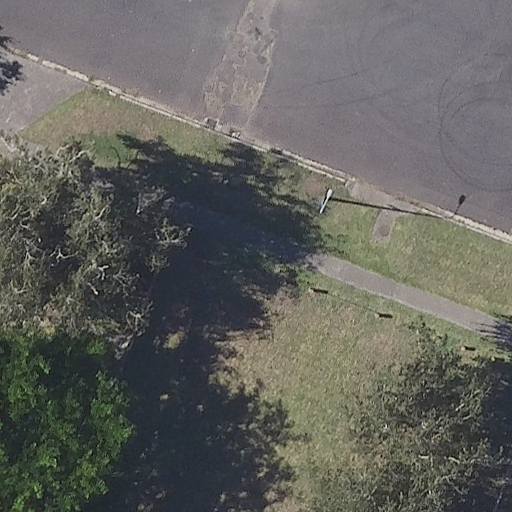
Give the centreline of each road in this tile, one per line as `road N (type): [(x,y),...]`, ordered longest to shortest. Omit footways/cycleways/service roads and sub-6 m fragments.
road 1 (residential): [(143,0),(444,114)]
road 2 (residential): [(486,0),(444,114)]
